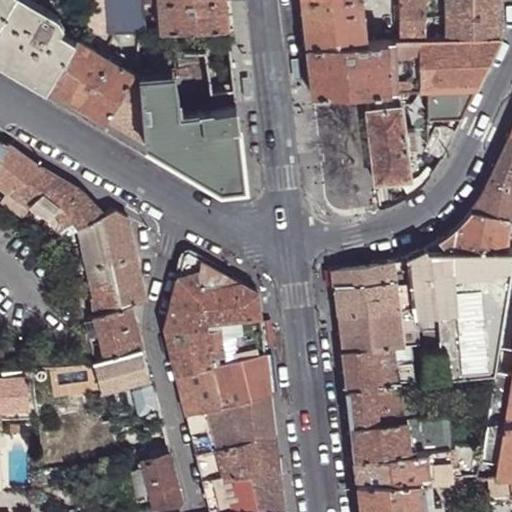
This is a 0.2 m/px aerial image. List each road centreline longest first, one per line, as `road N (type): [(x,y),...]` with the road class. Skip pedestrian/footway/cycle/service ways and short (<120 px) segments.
road 1 (residential): [(183,211),(146,320),(197,508),(180,511)]
road 2 (residential): [(511,64),(454,183),(431,204),(406,223),(361,237),(291,247)]
road 3 (tertiary): [(291,247),(326,511)]
road 4 (tertiary): [(261,0),(291,247)]
road 5 (tertiary): [(0,100),(183,211)]
